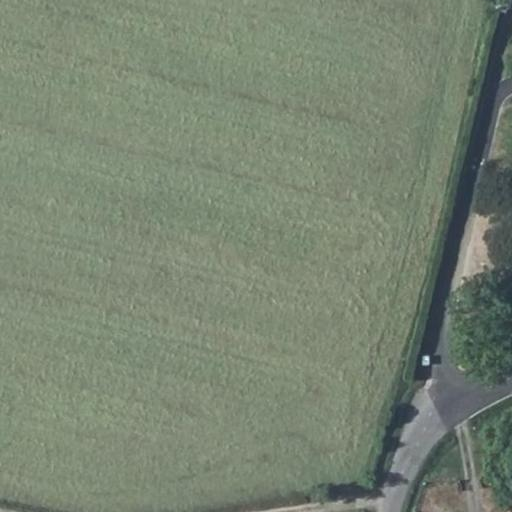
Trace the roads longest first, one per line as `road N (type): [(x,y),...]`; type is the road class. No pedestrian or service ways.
road 1 (track): [(450,400),(445,333),(482,132)]
road 2 (unclassified): [(389,511),(429,412),(511,389)]
